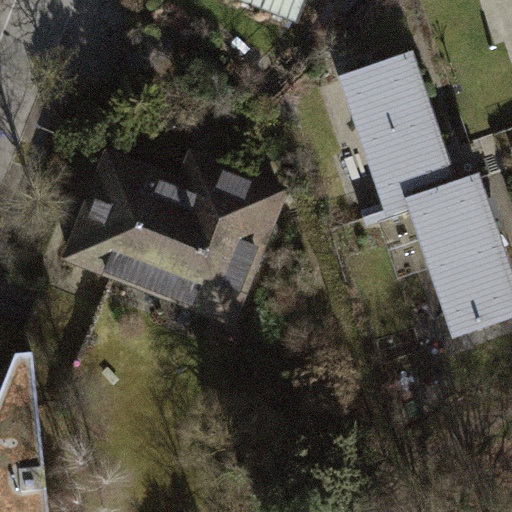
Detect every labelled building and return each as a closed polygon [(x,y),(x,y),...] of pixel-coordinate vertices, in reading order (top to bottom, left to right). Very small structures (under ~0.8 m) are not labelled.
[(511,0),(503,0),(511,24),(511,0)] [(189,49),(136,27),(118,70),(172,91),(189,49)] [(331,82),(383,227),(403,220),(397,201),(453,181),(407,54),(331,82)] [(103,151),(57,264),(114,288),(106,306),(196,343),(203,324),(235,337),(294,192),(191,150),(178,181),(103,151)] [(403,220),(449,346),(511,323),(511,282),(473,174),(453,181),(397,201),(403,220)] [(0,401),(0,511),(51,511),(36,359),(16,360),(0,401)]
